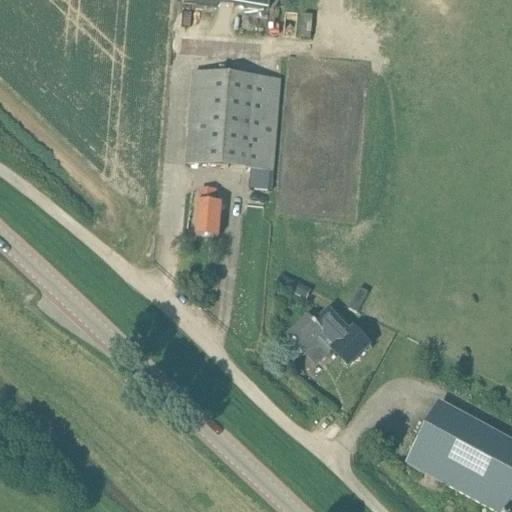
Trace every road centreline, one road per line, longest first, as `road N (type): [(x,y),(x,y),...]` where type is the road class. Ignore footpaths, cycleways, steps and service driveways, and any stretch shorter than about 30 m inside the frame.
road 1 (unclassified): [(378,511),(172,313),(0,172)]
road 2 (tertiary): [(291,511),(0,238)]
